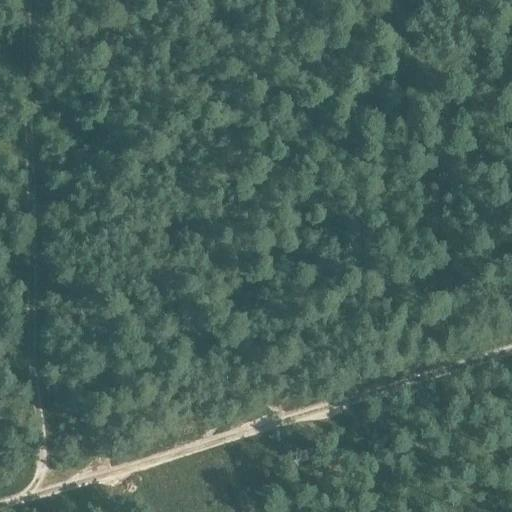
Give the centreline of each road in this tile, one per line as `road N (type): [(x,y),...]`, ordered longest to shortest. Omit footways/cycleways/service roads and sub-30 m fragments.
road 1 (track): [(511,349),(36,495)]
road 2 (track): [(36,495),(21,0)]
